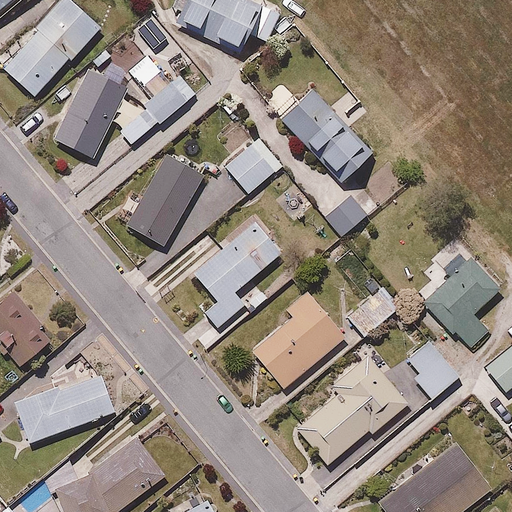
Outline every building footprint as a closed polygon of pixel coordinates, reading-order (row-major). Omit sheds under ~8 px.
[(0,0),(0,9),(10,0),(0,0)] [(99,30),(65,0),(61,0),(0,69),(33,97),(99,30)] [(183,0),(174,23),(240,53),(247,36),(265,45),(280,16),(246,0),(183,0)] [(125,72),(107,64),(101,77),(87,71),(53,141),(93,161),(127,90),(118,86),(125,72)] [(141,105),(158,125),(196,95),(178,76),(141,105)] [(312,88),(277,119),(338,185),(371,153),(312,88)] [(257,137),(223,168),(247,195),(281,164),(257,137)] [(167,250),(205,179),(164,157),(126,228),(167,250)] [(474,188),(452,188),(452,206),(474,206),(474,188)] [(433,209),(414,190),(362,240),(414,294),(417,291),(429,279),(420,270),(434,256),(428,250),(441,237),(424,219),(433,209)] [(351,197),(323,220),(338,238),(366,215),(351,197)] [(252,224),(191,276),(214,303),(201,314),(217,332),(245,308),(235,295),(280,257),(252,224)] [(473,312),(504,283),(456,234),(434,256),(420,270),(429,279),(417,291),(471,346),(489,328),(473,312)] [(366,339),(397,308),(378,289),(348,320),(366,339)] [(0,346),(19,368),(49,342),(38,330),(42,327),(12,291),(0,301),(0,346)] [(344,337),(306,294),(284,313),(289,318),(251,351),(284,390),(344,337)] [(511,341),(486,366),(507,387),(511,381),(511,341)] [(458,376),(429,343),(406,361),(419,374),(413,379),(433,399),(458,376)] [(375,431),(409,403),(366,351),(328,383),(335,392),(298,422),(330,460),(371,426),(375,431)] [(12,404),(27,447),(112,418),(98,375),(12,404)] [(82,485),(56,495),(63,511),(123,511),(167,482),(133,442),(82,485)] [(462,511),(490,490),(453,444),(378,503),(384,511),(462,511)] [(210,511),(205,502),(185,511),(210,511)]
